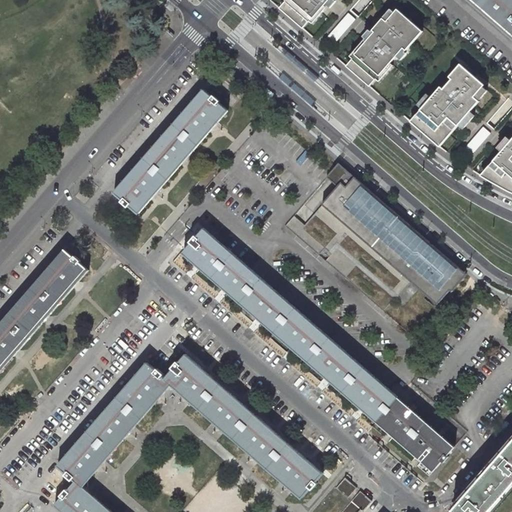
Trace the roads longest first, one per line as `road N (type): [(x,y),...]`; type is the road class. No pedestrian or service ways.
road 1 (tertiary): [(204,22),(511,280)]
road 2 (tertiary): [(511,215),(446,178),(238,0)]
road 3 (residential): [(0,258),(204,22)]
road 4 (residential): [(351,511),(511,334)]
